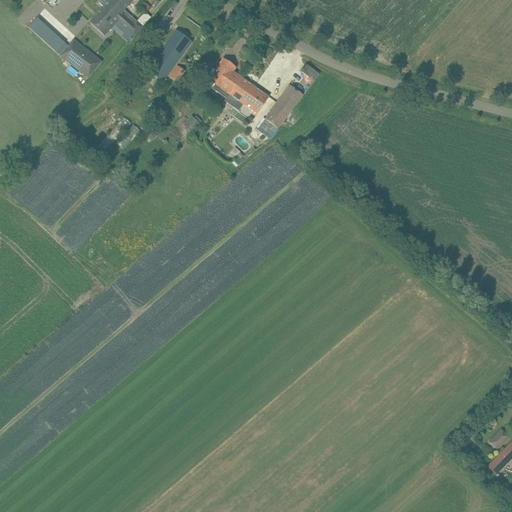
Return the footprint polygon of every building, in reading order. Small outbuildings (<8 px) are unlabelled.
[(110,0),(108,2),(117,10),(113,14),(119,20),(118,21),(135,36),(143,27),(137,22),(134,25),(121,13),(133,0),(110,0)] [(89,23),(104,36),(118,21),(119,20),(113,14),(117,10),(108,2),(89,23)] [(37,18),(27,28),(59,57),(68,46),(37,18)] [(167,43),(147,71),(163,82),(167,75),(177,62),(191,42),(189,41),(176,31),(167,43)] [(59,57),(88,79),(101,62),(72,40),(68,46),(59,57)] [(212,67),(205,78),(221,89),(218,93),(226,99),(229,95),(242,78),(233,72),(235,68),(223,59),(219,66),(217,68),(216,69),(212,67)] [(314,81),(319,74),(306,65),(301,72),(314,81)] [(226,99),(224,101),(238,112),(243,105),(256,114),(263,105),(269,97),(242,78),(229,95),(226,99)] [(289,85),(283,93),(264,119),(278,129),(303,95),(289,85)] [(191,115),(183,125),(191,132),(199,121),(191,115)] [(101,143),(107,148),(129,122),(123,117),(101,143)] [(263,118),(257,125),(273,137),(279,130),(278,129),(264,119),(263,118)] [(96,145),(110,129),(103,123),(89,139),(96,145)] [(133,126),(117,143),(123,149),(139,131),(133,126)] [(236,165),(244,160),(235,148),(228,153),(236,165)] [(500,429),(488,442),(497,451),(509,438),(500,429)] [(492,461),(487,466),(496,475),(501,470),(511,458),(511,442),(492,461)]
